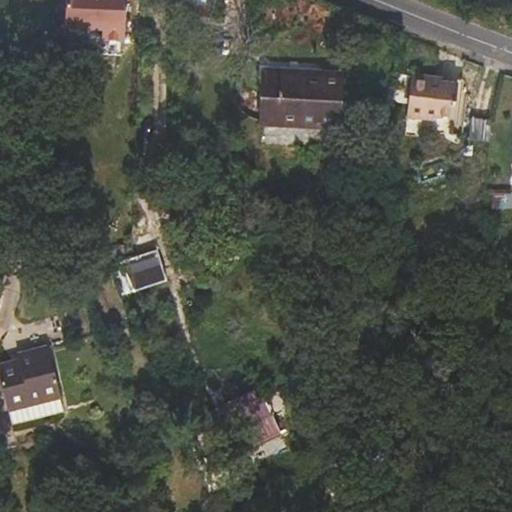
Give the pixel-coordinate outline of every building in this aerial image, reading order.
[(65,0),(65,30),(86,31),(86,26),(102,27),(102,42),(124,42),(125,0),(65,0)] [(209,19),(215,0),(176,0),(174,8),(186,12),(209,19)] [(151,79),(152,54),(139,54),(138,78),(151,79)] [(338,126),(341,76),(264,72),(262,122),(338,126)] [(411,79),(440,83),(440,76),(412,73),(411,79)] [(436,116),(440,83),(411,79),(406,117),(425,119),(426,114),(436,116)] [(454,118),(458,85),(442,83),(440,83),(436,116),(454,118)] [(244,254),(238,234),(202,244),(208,266),(244,254)] [(456,255),(452,239),(438,243),(442,258),(456,255)] [(132,257),(158,251),(157,249),(132,257)] [(132,257),(119,262),(134,291),(167,281),(158,251),(132,257)] [(134,291),(119,262),(108,266),(121,296),(134,291)] [(65,410),(48,346),(17,354),(18,360),(0,364),(0,380),(12,424),(65,410)] [(280,434),(258,389),(212,410),(234,455),(280,434)] [(237,478),(223,449),(197,460),(211,491),(235,481),(236,482),(237,482),(238,482),(239,482),(240,480),(239,479),(238,478),(237,478)]
